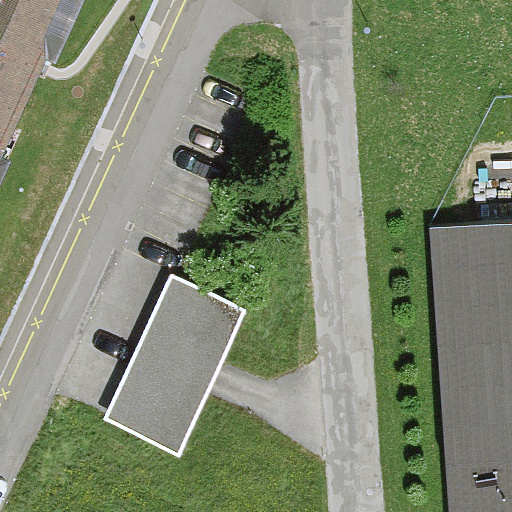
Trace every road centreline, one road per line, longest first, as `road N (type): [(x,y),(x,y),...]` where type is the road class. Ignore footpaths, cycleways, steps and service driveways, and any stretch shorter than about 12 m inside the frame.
road 1 (residential): [(356,511),(313,0)]
road 2 (residential): [(210,0),(0,452)]
